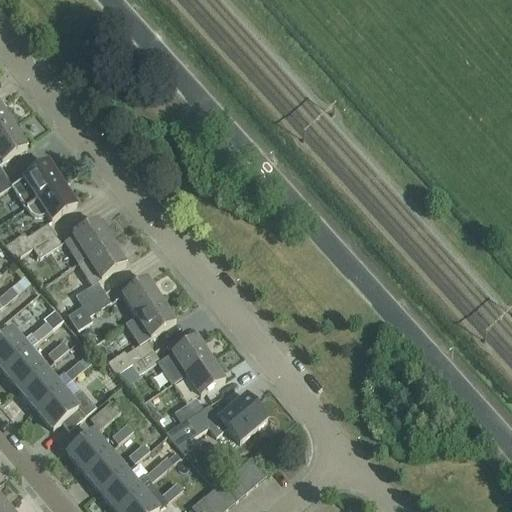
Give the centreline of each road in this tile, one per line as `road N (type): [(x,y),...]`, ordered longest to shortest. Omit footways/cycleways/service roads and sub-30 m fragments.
road 1 (unclassified): [(511,446),(109,0)]
road 2 (residential): [(348,458),(0,39)]
